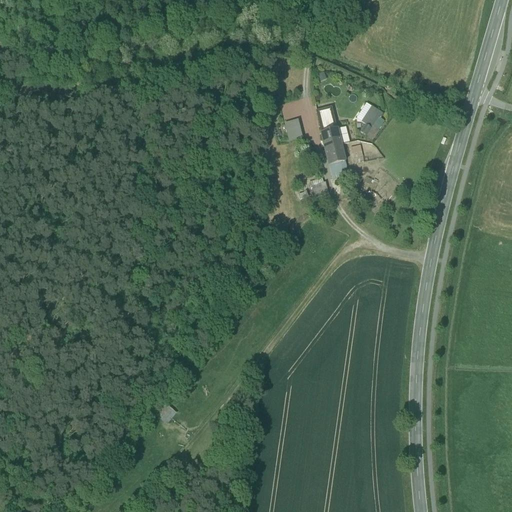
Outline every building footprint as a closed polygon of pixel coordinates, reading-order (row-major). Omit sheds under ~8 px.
[(362,123),(373,108),(367,105),(357,119),(362,123)] [(374,127),(379,120),(382,115),(373,108),(362,123),(367,126),(372,130),(374,127)] [(322,135),(336,131),(331,109),(316,113),(322,135)] [(374,127),(372,130),(366,138),(371,141),(379,131),(384,123),(379,120),(374,127)] [(297,122),(285,125),(289,142),(302,139),(297,122)] [(367,126),(361,134),(366,138),(372,130),(367,126)] [(337,131),(341,147),(349,145),(348,142),(345,129),(337,131)] [(341,147),(337,131),(336,131),(322,135),(321,135),(325,151),(341,147)] [(341,147),(325,151),(329,167),(330,167),(339,164),(345,163),(341,147)] [(339,164),(330,167),(331,175),(341,172),(341,171),(339,164)] [(341,172),(331,175),(333,181),(343,178),(341,172)] [(324,185),(317,187),(320,198),(327,196),(324,185)] [(159,418),(166,424),(173,416),(166,409),(159,418)]
